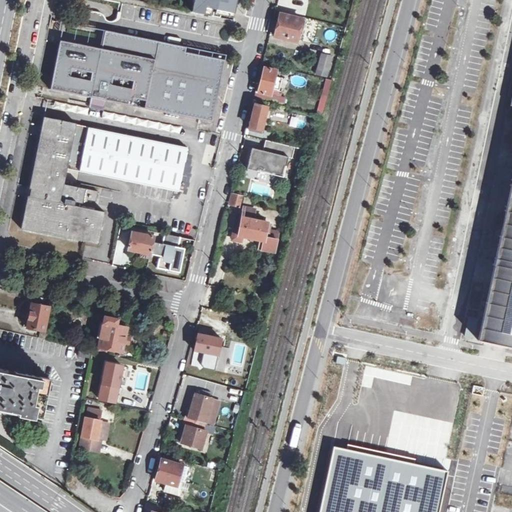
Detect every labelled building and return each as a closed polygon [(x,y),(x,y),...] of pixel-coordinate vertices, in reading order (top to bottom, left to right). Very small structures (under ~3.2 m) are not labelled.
[(194,0),(192,12),(220,17),(222,10),(235,13),(237,0),(194,0)] [(280,14),(275,36),(296,41),(301,19),(280,14)] [(50,89),(209,121),(222,54),(105,30),(101,48),(60,40),(50,89)] [(332,56),(320,58),(317,74),(328,77),(332,56)] [(338,57),(332,56),(328,77),(333,78),(338,57)] [(271,93),(272,87),(278,88),(280,77),(275,76),(276,70),(264,67),(258,92),(271,95),(271,93)] [(325,79),(317,115),(322,116),(330,81),(325,79)] [(285,107),(287,97),(271,93),(271,95),(258,92),(256,91),(254,100),(285,107)] [(247,135),(266,140),(267,134),(261,132),(267,107),(255,104),(247,135)] [(88,209),(75,206),(75,202),(82,203),(83,199),(90,200),(96,201),(98,191),(63,184),(66,169),(179,191),(188,147),(44,117),(29,188),(31,189),(29,196),(28,196),(21,229),(98,244),(104,212),(88,209)] [(511,351),(511,139),(470,343),(491,348),(511,351)] [(250,158),(247,168),(284,177),(288,157),(292,158),(295,147),(266,140),(263,150),(252,148),(250,158)] [(230,205),(239,207),(241,196),(233,194),(230,205)] [(90,200),(83,199),(82,203),(75,202),(75,206),(88,209),(90,200)] [(238,236),(264,241),(267,223),(241,218),(238,236)] [(119,239),(130,241),(132,232),(154,237),(150,254),(160,256),(164,235),(122,225),(119,239)] [(130,241),(128,249),(150,254),(154,237),(132,232),(130,241)] [(167,234),(165,240),(178,242),(180,237),(167,234)] [(41,330),(44,331),(49,307),(28,302),(23,327),(41,330)] [(105,316),(103,323),(99,343),(99,345),(99,347),(122,352),(127,328),(116,325),(116,324),(117,322),(118,319),(105,316)] [(142,318),(134,316),(131,330),(139,331),(142,318)] [(103,323),(97,321),(93,341),(99,343),(103,323)] [(198,333),(194,350),(218,355),(222,338),(198,333)] [(231,367),(247,371),(254,347),(245,344),(246,339),(238,337),(231,367)] [(76,345),(87,347),(88,341),(78,339),(76,345)] [(94,350),(81,347),(79,356),(92,359),(94,350)] [(107,362),(102,385),(99,398),(115,402),(122,365),(107,362)] [(0,368),(0,409),(42,418),(49,379),(14,371),(13,374),(7,372),(7,370),(0,368)] [(191,392),(186,409),(187,409),(191,410),(195,393),(191,392)] [(186,426),(182,443),(202,448),(207,431),(204,430),(206,423),(208,413),(212,398),(195,393),(191,410),(187,409),(185,417),(183,425),(186,426)] [(100,418),(101,409),(86,408),(85,416),(100,418)] [(206,423),(213,425),(215,415),(208,413),(206,423)] [(85,417),(82,436),(80,448),(99,451),(102,440),(97,439),(101,421),(85,417)] [(182,486),(187,468),(183,466),(183,465),(161,459),(155,480),(167,483),(165,491),(179,495),(182,486)]
